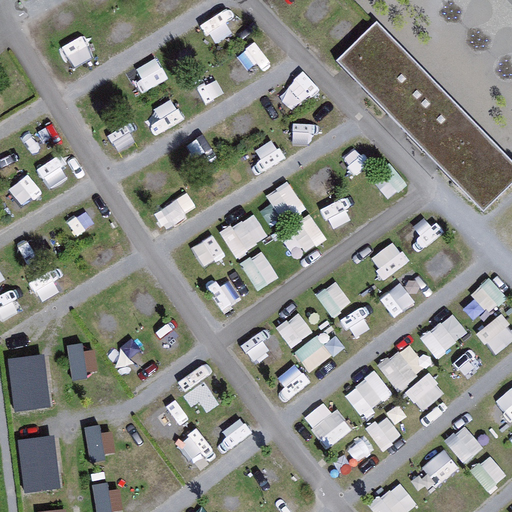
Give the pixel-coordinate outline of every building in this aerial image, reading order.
[(322,33),(341,10),(329,0),(321,0),(306,20),(322,33)] [(511,185),(511,162),(378,22),(338,59),(484,212),(511,185)] [(287,191),(267,204),(286,232),(306,218),(287,191)] [(241,228),(221,242),(237,267),(258,252),(241,228)] [(389,286),(408,270),(394,253),(375,269),(389,286)] [(276,256),(243,271),(255,297),(288,281),(276,256)] [(414,277),(389,294),(402,313),(428,295),(414,277)] [(487,323),(507,309),(492,288),(472,303),(487,323)] [(336,291),(317,305),(333,326),(352,312),(336,291)] [(348,348),(367,339),(358,319),(338,328),(348,348)] [(291,357),(314,340),(299,321),(276,338),(291,357)] [(421,347),(437,367),(469,342),(453,322),(421,347)] [(478,341),(493,365),(511,353),(511,335),(506,324),(478,341)] [(274,343),(253,357),(267,376),(287,362),(274,343)] [(318,346),(296,363),(310,381),(332,363),(318,346)] [(394,399),(430,380),(415,353),(379,372),(394,399)] [(11,368),(14,422),(50,420),(47,366),(11,368)] [(356,391),(368,417),(391,407),(379,381),(356,391)] [(408,401),(422,421),(446,403),(432,384),(408,401)] [(511,414),(508,408),(488,420),(501,440),(511,432),(511,414)] [(162,455),(190,432),(174,412),(146,434),(162,455)] [(328,459),(354,440),(338,419),(313,438),(328,459)] [(386,424),(368,440),(385,459),(402,443),(386,424)] [(445,450),(464,473),(483,457),(465,434),(445,450)] [(21,447),(23,502),(59,501),(57,446),(21,447)] [(344,477),(368,467),(360,450),(337,460),(344,477)] [(439,463),(421,482),(436,496),(455,477),(439,463)] [(371,511),(413,511),(414,511),(395,491),(371,511)]
